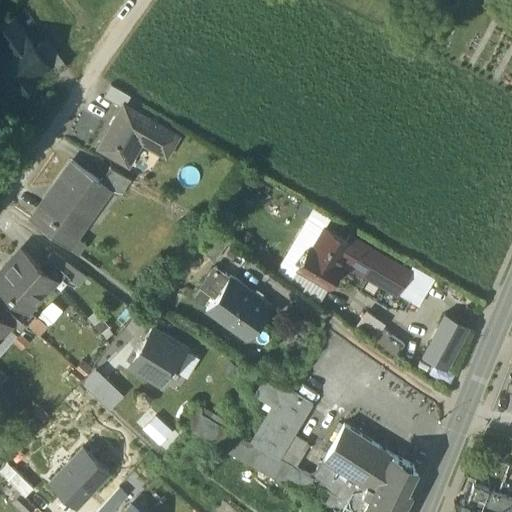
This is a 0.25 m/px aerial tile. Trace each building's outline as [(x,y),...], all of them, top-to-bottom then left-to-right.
[(12,16),(0,24),(0,39),(5,46),(0,49),(0,93),(3,97),(4,97),(18,86),(20,89),(34,78),(32,76),(48,64),(36,48),(12,16)] [(47,39),(36,48),(48,64),(54,72),(65,64),(47,39)] [(129,94),(110,83),(103,94),(121,104),(122,103),(123,104),(129,94)] [(3,97),(0,93),(0,111),(9,104),(4,97),(3,97)] [(123,104),(122,103),(121,104),(97,146),(127,163),(140,141),(164,155),(176,134),(123,104)] [(71,160),(36,209),(50,219),(72,234),(73,233),(77,236),(110,190),(105,187),(106,185),(99,180),(71,160)] [(130,178),(109,166),(99,180),(106,185),(105,187),(110,190),(117,195),(130,178)] [(50,219),(36,209),(30,218),(44,228),(50,219)] [(72,234),(50,219),(44,228),(77,252),(85,241),(77,236),(73,233),(72,234)] [(208,226),(193,245),(212,260),(227,240),(208,226)] [(351,243),(325,227),(309,253),(307,252),(297,268),(328,287),(339,270),(335,268),(340,260),(351,243)] [(351,243),(340,260),(395,293),(408,273),(353,240),(351,243)] [(23,248),(0,274),(0,283),(13,295),(26,306),(27,306),(53,276),(54,275),(40,263),(23,248)] [(70,274),(48,255),(40,263),(54,275),(53,276),(61,284),(70,274)] [(213,266),(198,287),(213,298),(228,277),(213,266)] [(271,306),(229,276),(213,298),(204,310),(246,340),(271,306)] [(26,306),(13,295),(5,304),(27,324),(36,314),(27,306),(26,306)] [(27,324),(5,304),(0,309),(0,313),(11,323),(10,325),(19,333),(27,324)] [(367,310),(355,327),(373,341),(382,329),(386,324),(367,310)] [(0,313),(0,336),(10,325),(11,323),(0,313)] [(423,356),(447,369),(469,327),(444,315),(423,356)] [(185,348),(152,326),(135,353),(137,354),(130,365),(162,385),(175,365),(185,348)] [(404,344),(382,329),(373,341),(395,356),(404,344)] [(80,379),(107,406),(122,391),(95,364),(80,379)] [(251,444),(242,459),(269,474),(273,467),(278,459),(292,435),(311,404),(285,388),(251,444)] [(251,444),(197,413),(200,408),(192,404),(181,423),(242,459),(251,444)] [(391,454),(342,424),(323,460),(365,485),(366,483),(373,488),(391,454)] [(292,435),(278,459),(294,468),(307,444),(292,435)] [(108,471),(82,446),(50,480),(75,504),(108,471)] [(391,454),(373,488),(366,483),(365,485),(361,493),(368,497),(362,509),(363,509),(367,511),(400,511),(413,485),(410,483),(414,470),(413,465),(391,454)] [(5,459),(0,464),(0,470),(23,491),(32,482),(5,459)] [(294,468),(278,459),(273,467),(308,488),(311,482),(315,475),(315,474),(309,477),(294,468)] [(365,485),(323,460),(315,474),(315,475),(311,482),(362,509),(368,497),(361,493),(365,485)] [(308,488),(273,467),(269,474),(304,494),(308,488)] [(362,509),(311,482),(308,488),(304,494),(336,511),(361,511),(363,509),(362,509)] [(95,511),(110,511),(128,493),(120,485),(95,511)] [(504,511),(510,498),(472,485),(464,506),(472,509),(479,511),(504,511)] [(22,492),(14,501),(25,511),(30,511),(36,506),(22,492)] [(453,502),(449,511),(471,511),(472,509),(464,506),(453,502)] [(140,511),(131,503),(122,511),(140,511)]
